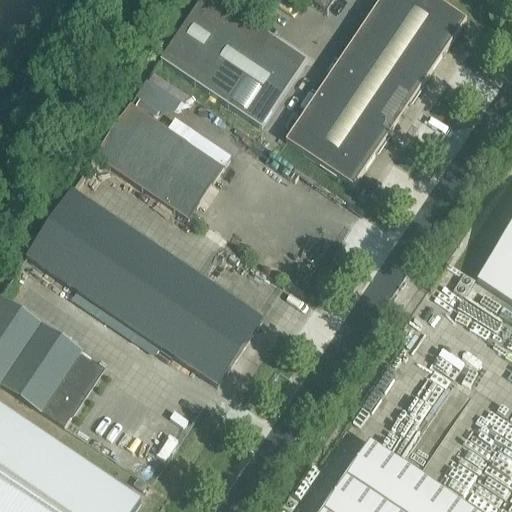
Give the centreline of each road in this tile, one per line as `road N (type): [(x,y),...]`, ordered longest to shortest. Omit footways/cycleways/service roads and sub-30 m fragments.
road 1 (unclassified): [(511,79),(225,511)]
road 2 (residential): [(0,114),(88,0)]
